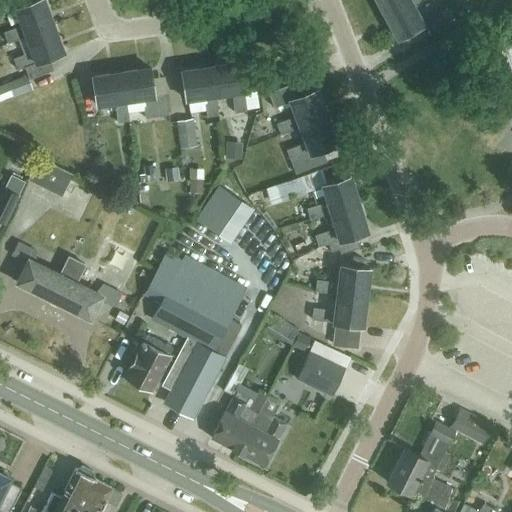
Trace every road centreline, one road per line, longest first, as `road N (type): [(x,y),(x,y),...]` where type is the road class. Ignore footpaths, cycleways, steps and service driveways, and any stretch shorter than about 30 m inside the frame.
road 1 (residential): [(336,511),(416,350),(431,280),(428,242)]
road 2 (secondary): [(255,511),(0,384)]
road 3 (residential): [(428,242),(329,0)]
road 4 (residential): [(94,0),(123,32),(307,0)]
